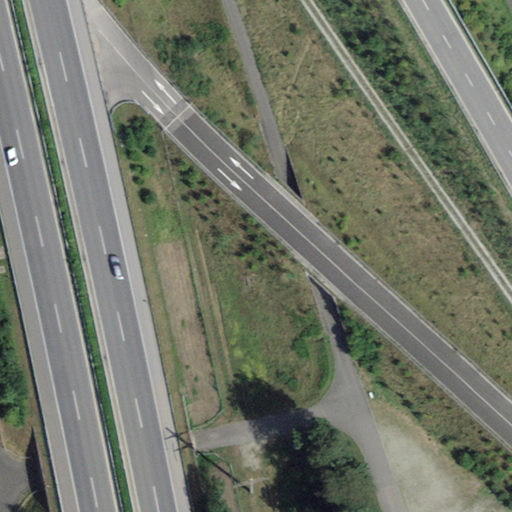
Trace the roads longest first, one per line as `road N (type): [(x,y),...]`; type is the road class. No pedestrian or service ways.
road 1 (motorway): [(154,511),(46,0)]
road 2 (motorway): [(0,65),(92,511)]
road 3 (track): [(356,406),(227,0)]
road 4 (track): [(511,292),(307,0)]
road 5 (primary): [(511,152),(425,0)]
